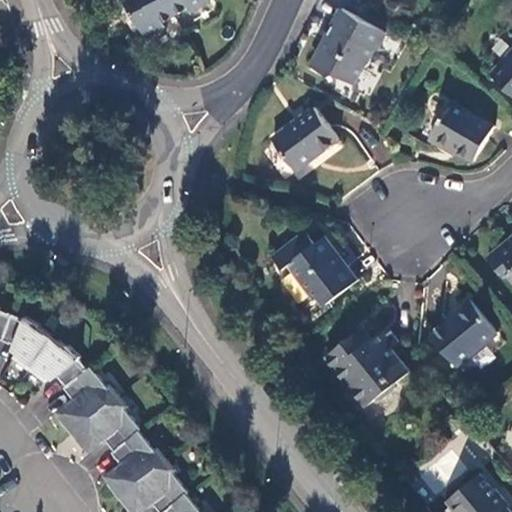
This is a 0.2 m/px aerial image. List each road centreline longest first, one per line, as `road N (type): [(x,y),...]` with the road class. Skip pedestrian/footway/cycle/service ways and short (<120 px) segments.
road 1 (secondary): [(181,304),(327,493)]
road 2 (unclassified): [(171,165),(249,74)]
